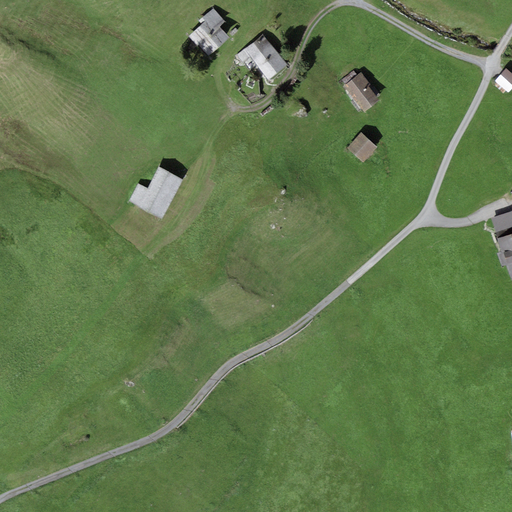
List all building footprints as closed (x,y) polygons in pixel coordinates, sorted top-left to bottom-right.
[(202,24),(189,37),(210,56),(230,37),(219,26),(225,21),(212,8),(198,21),(202,24)] [(288,65),(263,35),(236,57),(244,67),(252,60),(269,80),(288,65)] [(511,90),(511,71),(509,69),(498,81),(510,93),(511,90)] [(342,80),(346,85),(357,75),(353,71),(342,80)] [(346,85),(344,86),(365,112),(379,100),(368,87),(371,85),(361,72),(357,75),(346,85)] [(377,148),(360,133),(347,148),(363,163),(377,148)] [(162,219),(183,180),(159,167),(148,188),(138,183),(128,202),(162,219)] [(511,211),(490,219),(497,239),(511,233),(511,211)] [(511,280),(511,233),(497,239),(502,252),(497,253),(502,267),(507,266),(511,280)]
